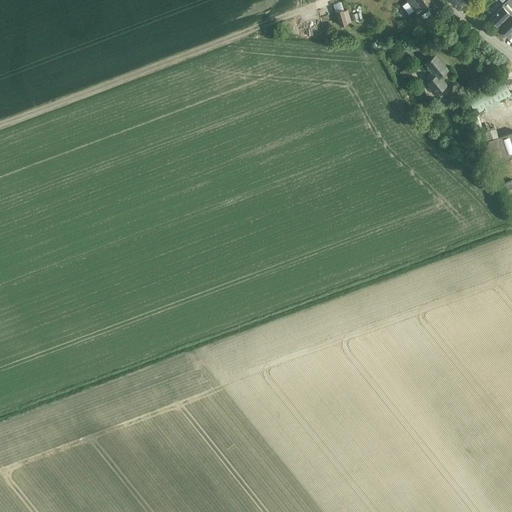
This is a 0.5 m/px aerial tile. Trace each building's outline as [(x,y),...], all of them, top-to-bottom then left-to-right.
[(407,2),(403,6),(409,14),(413,10),(414,10),(417,13),(422,10),(432,2),(430,0),(407,0),(408,2),(407,2)] [(511,0),(509,0),(503,7),(502,7),(490,19),(497,27),(511,12),(511,0)] [(342,11),(335,13),(339,26),(346,24),(346,23),(351,22),(347,10),(343,11),(342,11)] [(511,12),(497,27),(498,27),(508,38),(511,34),(511,12)] [(311,27),(305,28),(306,34),(312,34),(312,36),(318,36),(317,26),(311,27)] [(447,83),(440,75),(446,70),(434,55),(424,64),(434,77),(427,83),(431,88),(435,93),(447,83)] [(402,56),(396,59),(405,73),(410,69),(402,56)] [(501,76),(466,95),(476,115),(485,110),(486,110),(498,103),(498,102),(511,95),(501,76)] [(451,84),(437,93),(441,98),(454,90),(451,84)] [(491,135),(497,134),(494,125),(488,127),(491,135)] [(487,141),(482,142),(490,168),(511,157),(511,132),(496,138),(487,141)] [(500,193),(511,187),(511,179),(497,186),(500,193)]
